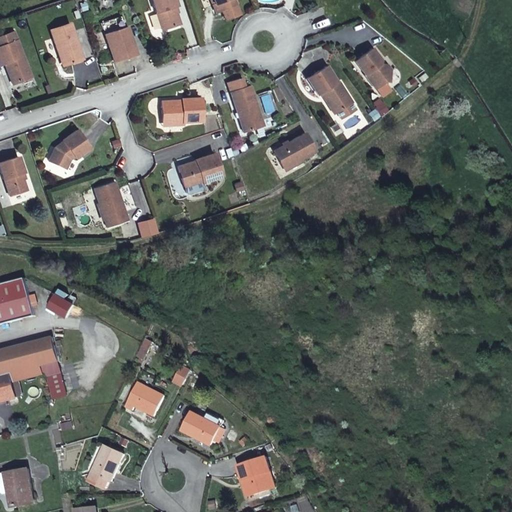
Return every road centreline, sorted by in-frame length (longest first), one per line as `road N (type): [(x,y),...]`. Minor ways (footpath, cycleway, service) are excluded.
road 1 (residential): [(0,127),(246,48)]
road 2 (residential): [(246,48),(257,60),(274,60),(285,50),(285,32),(262,20),(244,41)]
